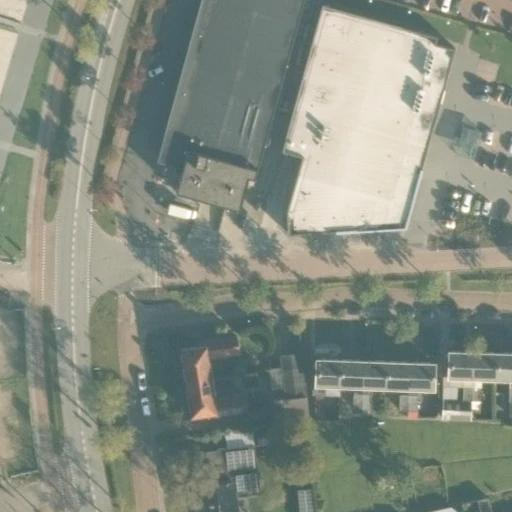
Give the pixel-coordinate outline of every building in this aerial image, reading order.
[(211,202),(223,205),(238,209),(247,176),(253,178),(303,0),(208,0),(166,155),(184,160),(175,192),(211,202)] [(285,210),(286,234),(397,227),(405,198),(412,200),(416,183),(417,183),(421,168),(420,168),(454,48),(434,43),(436,36),(321,4),(281,150),(301,155),(285,210)] [(181,349),(186,383),(212,379),(208,358),(237,353),(234,336),(223,338),(204,341),(205,345),(181,349)] [(471,400),(471,399),(472,352),(449,351),(448,375),(463,375),(462,400),(471,400)] [(495,352),(472,352),(471,399),(480,399),(480,376),(494,376),(495,352)] [(511,415),(511,352),(495,352),(494,376),(510,377),(508,415),(511,415)] [(279,355),(282,388),(303,386),(300,353),(279,355)] [(324,384),(338,384),(339,360),(315,359),(314,407),(324,407),(324,384)] [(364,361),(339,360),(338,384),(353,385),(353,393),(362,393),(363,385),(364,361)] [(385,361),(364,361),(363,385),(384,386),(385,361)] [(384,386),(407,387),(408,362),(385,361),(384,386)] [(431,363),(408,362),(407,387),(430,388),(431,363)] [(215,399),(212,379),(186,383),(191,416),(215,412),(216,415),(246,411),(243,394),(223,397),(215,399)] [(303,386),(282,388),(284,399),(272,400),(274,421),(306,417),(303,386)] [(353,393),(352,408),(361,409),(362,409),(362,393),(353,393)] [(371,409),(371,394),(362,393),(362,409),(371,409)] [(405,395),(404,410),(415,410),(415,395),(405,395)] [(443,399),(442,419),(470,419),(471,400),(462,400),(443,399)] [(256,432),(258,446),(282,443),(281,429),(256,432)] [(253,445),(223,449),(207,451),(209,466),(211,466),(213,483),(200,485),(202,504),(199,504),(200,511),(234,511),(233,496),(258,493),(253,445)]
